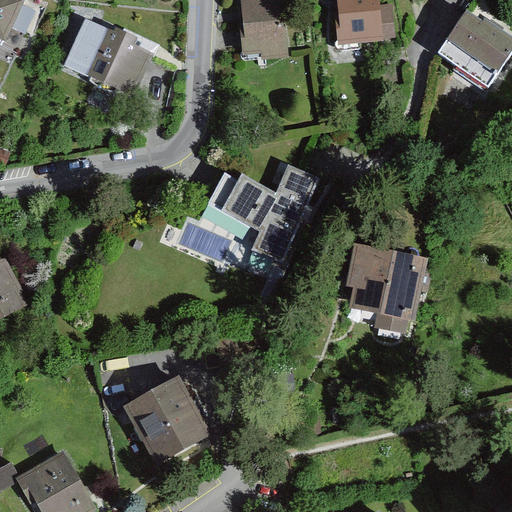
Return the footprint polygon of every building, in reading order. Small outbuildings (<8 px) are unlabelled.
[(0,0),(0,98),(19,55),(27,59),(51,4),(42,0),(0,0)] [(284,0),(251,0),(248,0),(250,26),(246,27),(249,53),(267,52),(268,60),(290,58),(284,0)] [(375,0),(338,0),(341,19),(337,19),(340,48),(391,42),(388,14),(378,15),(375,0)] [(511,35),(473,7),(439,53),(490,90),(511,59),(511,35)] [(84,27),(67,69),(135,96),(151,57),(135,50),(138,42),(118,34),(115,40),(84,27)] [(241,188),(225,181),(211,212),(265,237),(255,257),(284,271),(324,187),(290,171),(278,197),(261,189),(244,181),(241,188)] [(427,267),(360,254),(353,291),(361,293),(357,312),(379,316),(375,338),(404,344),(408,324),(416,326),(427,267)] [(22,294),(7,264),(0,267),(0,321),(26,309),(19,295),(22,294)] [(181,382),(136,407),(166,462),(212,437),(181,382)] [(70,453),(26,477),(38,497),(45,493),(55,511),(90,511),(100,507),(70,453)] [(0,488),(20,482),(15,466),(0,470),(0,488)]
